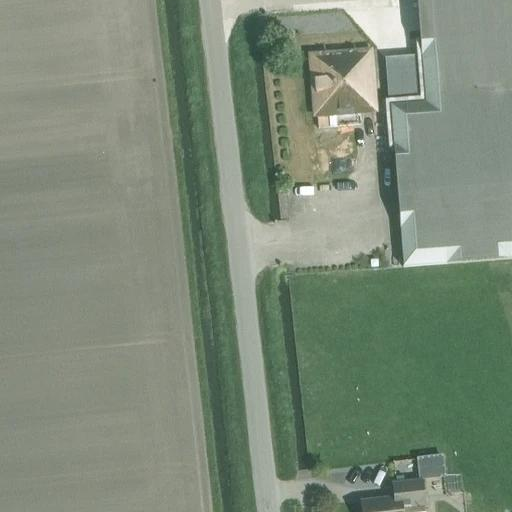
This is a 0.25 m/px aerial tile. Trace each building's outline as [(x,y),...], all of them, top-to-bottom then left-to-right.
[(511,0),(416,0),(422,70),(424,102),(391,106),(403,267),(511,259),(511,0)] [(331,113),(374,109),(370,53),(312,57),(316,111),(330,110),(331,113)] [(424,102),(422,70),(385,72),(387,106),(391,106),(424,102)] [(427,442),(428,464),(453,463),(452,441),(427,442)] [(404,447),(404,460),(424,460),(424,446),(404,447)] [(394,499),(361,503),(361,511),(425,511),(422,483),(417,483),(393,486),(394,499)]
